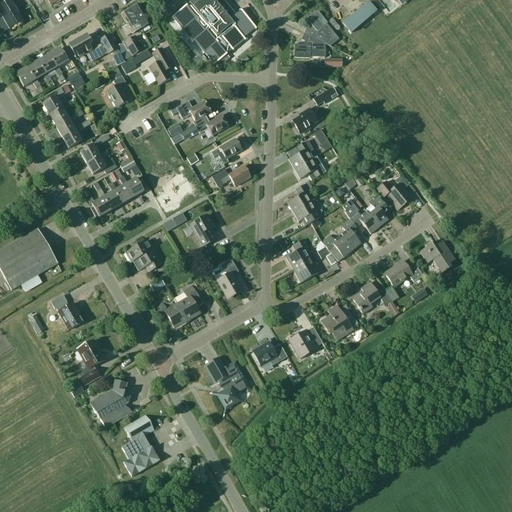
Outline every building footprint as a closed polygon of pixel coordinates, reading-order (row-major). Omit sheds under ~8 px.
[(23,22),(10,0),(0,6),(0,5),(0,16),(1,16),(9,30),(23,22)] [(239,10),(240,12),(235,16),(222,0),(192,0),(189,3),(191,5),(187,8),(186,6),(170,19),(171,20),(172,19),(182,30),(180,32),(181,32),(182,31),(192,42),(190,44),(191,44),(194,42),(204,53),(202,55),(204,53),(214,65),(212,66),(212,67),(232,51),(233,52),(234,52),(232,50),(244,41),(245,42),(246,42),(243,38),(255,29),(256,31),(257,30),(239,10)] [(141,30),(141,29),(150,24),(139,6),(130,11),(141,30)] [(141,29),(141,30),(130,11),(121,16),(132,35),(138,31),(140,35),(143,33),(141,29)] [(312,31),(307,28),(304,34),(325,45),(330,47),(339,40),(326,24),(327,24),(317,12),(307,20),(313,28),(312,31)] [(329,22),(337,32),(340,29),(332,19),(329,22)] [(304,34),(301,40),(306,43),(305,46),(295,46),(294,59),(309,59),(309,58),(325,58),(325,45),(304,34)] [(123,63),(116,50),(108,36),(100,41),(102,45),(94,50),(86,36),(68,46),(76,60),(86,55),(91,63),(107,54),(108,55),(112,52),(114,57),(113,57),(113,58),(112,59),(117,67),(123,63)] [(143,51),(135,37),(124,43),(118,47),(123,56),(129,52),(132,57),(133,59),(144,53),(143,51)] [(48,56),(56,69),(58,68),(65,64),(69,71),(73,69),(68,61),(67,62),(60,49),(48,56)] [(166,72),(172,68),(169,62),(162,49),(152,55),(157,64),(148,69),(152,75),(151,75),(154,81),(155,80),(159,86),(171,80),(166,72)] [(45,75),(47,74),(54,70),(58,78),(62,75),(58,68),(56,69),(48,56),(38,62),(45,75)] [(136,69),(131,60),(121,66),(126,75),(136,69)] [(51,82),(47,74),(45,75),(38,62),(27,68),(35,81),(36,81),(43,76),(47,84),(51,82)] [(36,81),(35,81),(27,68),(16,75),(23,88),(32,83),(36,90),(35,91),(38,96),(43,92),(36,81)] [(128,102),(122,91),(128,88),(122,77),(117,69),(112,71),(117,80),(113,82),(116,88),(107,93),(116,109),(128,102)] [(67,80),(70,85),(81,78),(78,74),(67,80)] [(62,109),(61,107),(57,100),(64,96),(70,92),(67,86),(61,89),(46,98),(48,102),(42,105),(49,116),(62,109)] [(333,89),(328,92),(313,100),(316,106),(323,102),(324,104),(337,97),(333,89)] [(68,118),(64,111),(71,107),(75,104),(73,101),(69,103),(61,107),(62,109),(49,116),(55,127),(69,120),(68,118)] [(191,116),(195,122),(195,123),(205,117),(210,114),(204,102),(192,109),(188,102),(176,109),(182,121),(191,116)] [(300,135),(310,129),(309,128),(317,123),(309,110),(299,116),(300,117),(292,122),(300,135)] [(55,127),(62,138),(75,131),(74,129),(70,122),(77,118),(78,119),(83,115),(80,111),(75,114),(68,118),(69,120),(55,127)] [(195,122),(193,123),(194,126),(181,135),(185,142),(199,134),(199,135),(208,130),(212,137),(227,128),(221,116),(209,123),(205,117),(195,123),(195,122)] [(62,138),(68,149),(81,142),(76,133),(84,129),(81,125),(74,129),(75,131),(62,138)] [(99,155),(95,148),(109,140),(107,136),(92,145),(93,146),(80,153),(86,165),(99,157),(99,155)] [(241,151),(235,140),(211,154),(213,158),(217,156),(223,166),(228,163),(226,160),(241,151)] [(116,145),(120,153),(126,149),(122,142),(116,145)] [(311,161),(307,154),(313,151),(307,142),(297,148),(300,154),(288,161),(293,171),(311,161)] [(99,155),(99,157),(86,165),(93,176),(102,170),(105,175),(116,169),(113,163),(106,167),(101,159),(108,155),(106,151),(99,155)] [(187,160),(190,166),(198,162),(195,155),(187,160)] [(120,167),(123,174),(136,166),(132,160),(120,167)] [(320,164),(314,167),(311,161),(293,171),(299,181),(312,173),(315,179),(326,173),(320,164)] [(235,188),(250,179),(243,167),(228,176),(224,170),(211,178),(217,188),(219,190),(222,188),(222,186),(231,181),(235,188)] [(352,178),(358,188),(363,185),(358,175),(352,178)] [(132,199),(143,193),(135,179),(127,184),(122,177),(118,179),(123,187),(124,186),(132,199)] [(403,191),(408,187),(400,177),(395,182),(398,185),(392,190),(386,182),(377,190),(384,198),(388,195),(394,203),(392,204),(397,211),(411,200),(403,191)] [(121,205),(132,199),(124,186),(123,187),(116,191),(111,184),(107,186),(112,193),(113,192),(121,205)] [(309,204),(306,197),(312,194),(306,184),(296,191),(299,197),(286,204),(292,214),(309,204)] [(186,185),(173,190),(176,198),(189,193),(186,185)] [(113,192),(112,193),(105,197),(101,190),(97,192),(101,199),(102,198),(110,212),(121,205),(113,192)] [(102,198),(101,199),(94,203),(90,196),(86,199),(90,206),(91,205),(99,218),(110,212),(102,198)] [(379,228),(388,221),(378,210),(384,205),(376,196),(368,203),(372,208),(366,213),(379,228)] [(356,228),(361,224),(370,235),(379,228),(366,213),(361,217),(357,213),(358,212),(353,205),(350,208),(346,203),(342,207),(345,212),(344,213),(348,219),(349,220),(356,228)] [(313,210),(309,204),(292,214),(298,223),(301,221),(305,227),(324,216),(319,206),(313,210)] [(209,230),(214,228),(207,216),(189,226),(203,248),(215,241),(209,230)] [(357,229),(356,228),(349,220),(341,227),(345,232),(339,237),(352,252),(361,245),(351,234),(357,229)] [(37,230),(0,251),(0,272),(11,291),(57,265),(37,230)] [(344,259),(352,252),(339,237),(334,241),(329,236),(321,243),(336,261),(341,256),(344,259)] [(308,259),(304,252),(310,249),(305,240),(292,247),(295,253),(285,259),(291,269),(308,259)] [(147,241),(125,254),(131,264),(132,263),(138,272),(146,268),(149,273),(161,266),(158,260),(147,241)] [(441,275),(451,268),(448,265),(455,261),(442,242),(433,248),(430,243),(425,247),(426,248),(419,253),(427,264),(432,261),(441,275)] [(336,263),(331,255),(330,255),(326,248),(317,253),(321,260),(326,258),(331,266),(336,263)] [(311,265),(308,259),(291,269),(300,284),(323,271),(317,262),(311,265)] [(226,276),(217,282),(227,299),(241,291),(232,276),(238,273),(231,260),(221,266),(226,276)] [(414,264),(407,269),(402,262),(384,274),(393,289),(409,278),(413,283),(422,277),(414,264)] [(163,270),(166,275),(174,270),(171,266),(163,270)] [(161,280),(150,286),(153,292),(164,286),(161,280)] [(392,303),(385,292),(383,290),(377,294),(370,284),(361,290),(363,293),(352,300),(358,310),(360,312),(362,315),(372,309),(370,306),(379,299),(385,307),(392,303)] [(187,299),(177,305),(187,322),(189,321),(188,321),(200,315),(192,302),(199,299),(191,286),(182,291),(187,299)] [(397,299),(390,289),(385,292),(392,303),(397,299)] [(81,299),(86,302),(90,295),(85,292),(81,299)] [(414,297),(418,302),(424,298),(420,293),(414,297)] [(50,303),(54,310),(56,310),(68,331),(83,323),(72,304),(68,307),(66,304),(67,303),(63,296),(50,303)] [(177,305),(166,311),(162,303),(153,308),(160,321),(166,317),(174,330),(185,323),(187,322),(177,305)] [(345,306),(338,311),(337,308),(328,314),(330,316),(320,323),(329,336),(332,334),(337,341),(345,336),(343,333),(351,328),(351,329),(358,324),(345,306)] [(29,319),(38,335),(44,332),(35,316),(29,319)] [(309,355),(308,352),(322,344),(327,354),(328,354),(312,327),(313,329),(306,333),(305,331),(296,336),(295,334),(289,338),(290,340),(288,341),(300,360),(309,355)] [(99,378),(93,367),(105,361),(93,341),(77,351),(88,370),(90,373),(81,379),(85,386),(99,378)] [(272,349),(268,343),(252,352),(257,361),(258,363),(260,368),(269,362),(272,367),(287,358),(279,345),(272,349)] [(235,362),(224,368),(218,358),(205,366),(215,384),(218,382),(220,385),(218,386),(220,390),(222,388),(224,391),(217,395),(225,410),(240,402),(236,395),(246,389),(248,392),(251,390),(235,362)] [(112,392),(90,404),(96,415),(97,415),(105,428),(132,413),(132,412),(131,413),(123,406),(127,404),(129,397),(123,395),(126,385),(114,382),(112,392)] [(132,442),(121,448),(129,461),(123,464),(131,478),(159,462),(151,448),(149,449),(142,437),(153,431),(145,417),(124,429),(132,442)]
